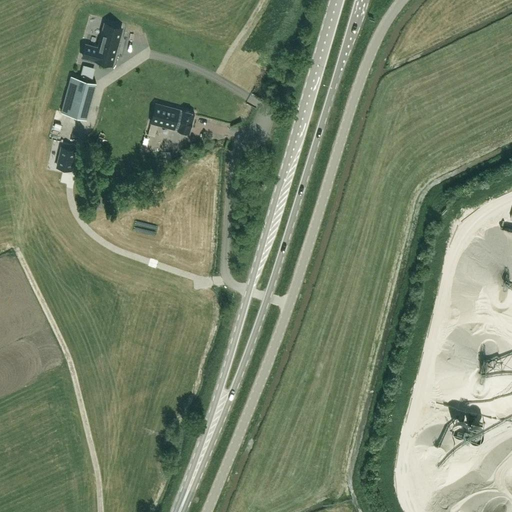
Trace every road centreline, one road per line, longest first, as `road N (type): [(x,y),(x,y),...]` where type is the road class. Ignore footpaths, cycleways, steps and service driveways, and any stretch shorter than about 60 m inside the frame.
road 1 (unclassified): [(206,511),(288,305),(370,50),(402,0)]
road 2 (primary): [(212,425),(255,333),(360,0)]
road 3 (primary): [(335,0),(212,425)]
